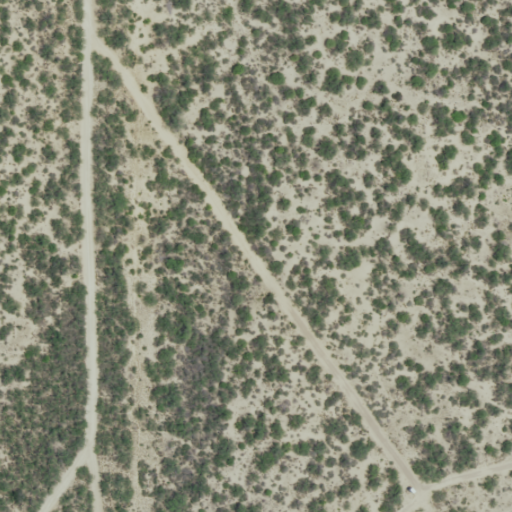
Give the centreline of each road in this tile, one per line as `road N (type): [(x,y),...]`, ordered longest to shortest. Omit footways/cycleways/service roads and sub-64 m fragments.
road 1 (residential): [(103,0),(103,426),(88,469),(50,489),(35,511)]
road 2 (residential): [(240,0),(179,47),(103,67)]
